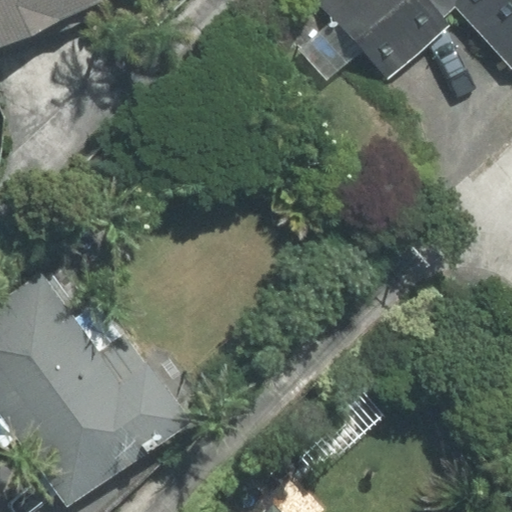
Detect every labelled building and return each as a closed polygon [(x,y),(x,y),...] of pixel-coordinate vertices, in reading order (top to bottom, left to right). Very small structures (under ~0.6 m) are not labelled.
[(0,0),(0,53),(56,27),(59,33),(131,0),(0,0)] [(511,65),(511,0),(321,0),(337,19),(302,48),(329,78),(364,51),(389,77),(449,25),(444,18),(456,6),(511,65)] [(511,147),(484,172),(505,195),(511,189),(511,147)] [(98,354),(38,273),(0,300),(0,416),(67,507),(186,419),(124,335),(98,354)] [(284,511),(275,502),(264,511),(284,511)]
